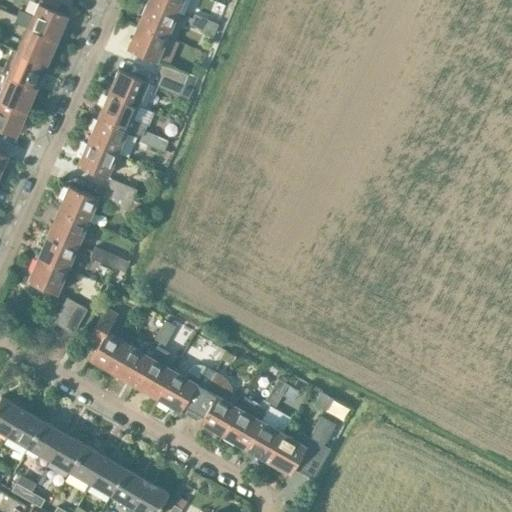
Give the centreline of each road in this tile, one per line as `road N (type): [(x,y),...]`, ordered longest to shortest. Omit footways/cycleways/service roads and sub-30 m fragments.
road 1 (residential): [(0,346),(275,500),(269,511)]
road 2 (residential): [(113,0),(0,259)]
